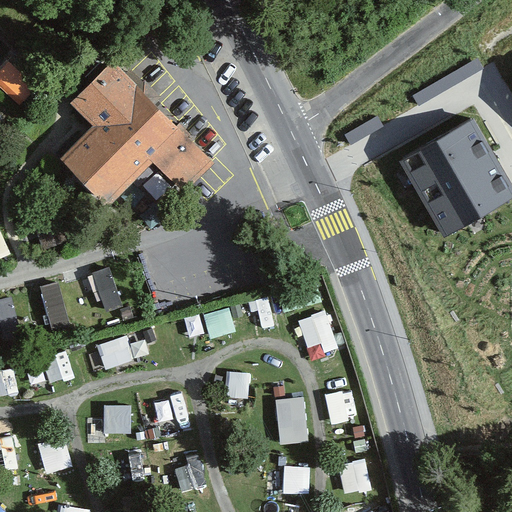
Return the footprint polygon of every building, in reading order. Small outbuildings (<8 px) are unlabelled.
[(477,60),(412,96),(418,107),(483,70),(477,60)] [(115,62),(73,103),(96,127),(66,156),(114,204),(156,162),(188,194),(217,165),(115,62)] [(377,117),(345,136),(350,145),(382,126),(377,117)] [(472,125),(405,162),(446,235),(487,212),(511,197),(511,196),(488,154),(472,125)] [(67,241),(58,217),(35,226),(44,250),(67,241)] [(0,258),(8,255),(0,235),(0,258)] [(110,264),(93,271),(107,308),(124,301),(110,264)] [(60,286),(44,290),(55,331),(71,327),(60,286)] [(13,301),(0,304),(0,312),(8,343),(24,339),(13,301)] [(230,307),(207,312),(212,334),(235,329),(230,307)] [(301,315),(309,356),(337,350),(330,310),(301,315)] [(99,341),(105,367),(135,360),(129,334),(99,341)] [(45,355),(51,381),(75,376),(69,350),(45,355)] [(0,368),(0,395),(20,393),(15,366),(0,368)] [(227,394),(249,395),(251,371),(228,370),(227,394)] [(333,422),(358,416),(351,387),(326,393),(333,422)] [(303,394),(276,397),(281,441),(308,438),(303,394)] [(133,434),(133,402),(104,403),(104,417),(90,417),(90,435),(133,434)] [(68,437),(40,443),(45,471),(73,466),(68,437)] [(176,463),(184,491),(209,484),(201,457),(176,463)] [(340,462),(346,492),(373,487),(367,457),(340,462)] [(311,466),(273,466),(273,491),(311,491),(311,466)] [(150,511),(151,496),(124,496),(124,511),(150,511)]
